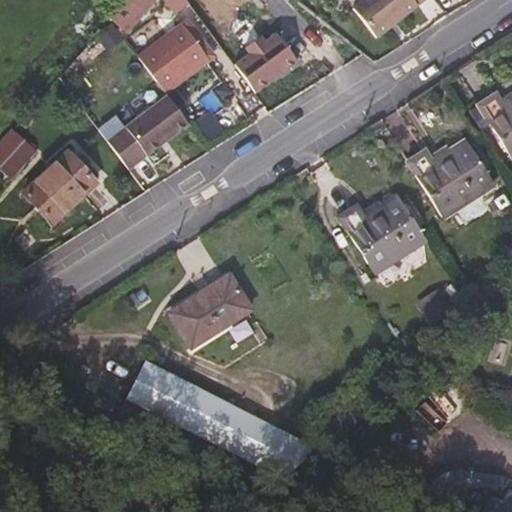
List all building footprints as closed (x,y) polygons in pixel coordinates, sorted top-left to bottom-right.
[(120,32),(147,0),(146,0),(125,0),(108,21),(120,32)] [(184,4),(181,0),(162,0),(173,13),(184,4)] [(375,41),(425,0),(365,0),(351,12),(375,41)] [(199,43),(189,30),(184,34),(179,28),(135,60),(161,96),(206,62),(195,46),(199,43)] [(511,103),(503,109),(496,97),(479,108),(511,159),(511,103)] [(142,158),(185,126),(163,98),(122,129),(142,158)] [(0,171),(9,180),(32,153),(10,134),(0,145),(0,171)] [(495,189),(468,147),(432,169),(425,158),(409,168),(444,220),(495,189)] [(48,226),(93,186),(65,155),(20,197),(48,226)] [(426,245),(399,203),(366,224),(357,211),(341,222),(376,277),(426,245)] [(193,353),(252,317),(232,283),(170,320),(193,353)] [(320,455),(147,367),(128,405),(287,484),(320,455)]
